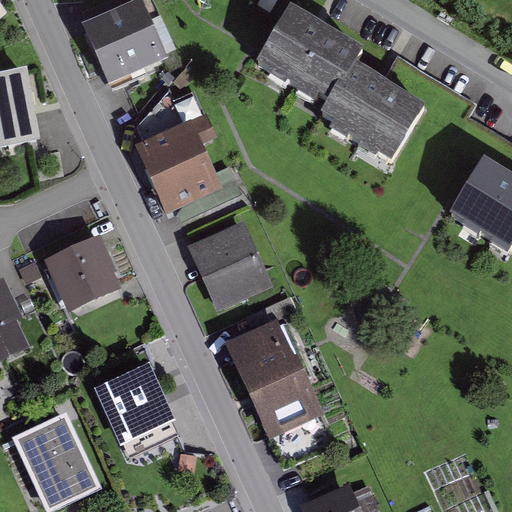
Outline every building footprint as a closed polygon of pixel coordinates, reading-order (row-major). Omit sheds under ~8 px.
[(143,2),(84,26),(108,85),(167,61),(143,2)] [(365,55),(291,11),(254,72),(329,116),(365,55)] [(429,110),(360,70),(327,126),(396,166),(429,110)] [(27,71),(0,76),(0,150),(42,142),(27,71)] [(216,140),(206,119),(140,149),(170,215),(223,191),(203,146),(216,140)] [(511,176),(484,161),(452,217),(511,251),(511,176)] [(244,225),(191,247),(219,315),(272,293),(244,225)] [(101,237),(48,258),(71,313),(123,291),(101,237)] [(7,281),(0,284),(0,363),(31,350),(18,320),(23,318),(7,281)] [(279,323),(228,345),(268,439),(319,418),(279,323)] [(184,437),(151,364),(94,389),(127,462),(184,437)] [(67,416),(14,439),(45,511),(53,511),(100,492),(67,416)] [(197,457),(174,455),(172,469),(195,471),(197,457)] [(361,511),(350,486),(301,506),(303,511),(361,511)]
